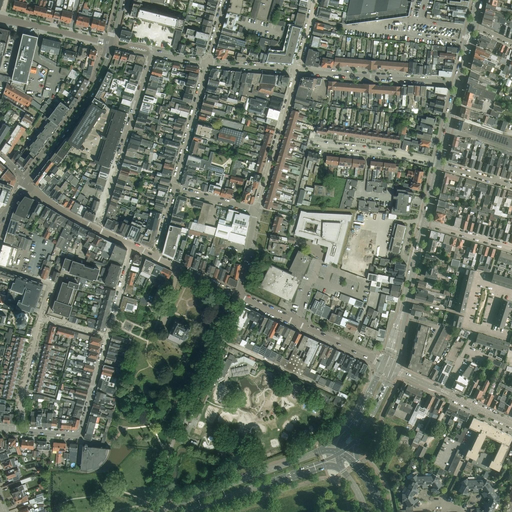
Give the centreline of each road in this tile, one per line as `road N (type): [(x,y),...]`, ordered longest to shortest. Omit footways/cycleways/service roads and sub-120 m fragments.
road 1 (residential): [(95,228),(151,53)]
road 2 (secondary): [(319,451),(162,511)]
road 3 (tertiary): [(110,44),(96,82),(24,183)]
road 4 (residential): [(107,336),(80,429),(17,429)]
road 5 (residential): [(383,365),(239,296)]
road 6 (residential): [(451,82),(297,71)]
road 7 (residential): [(255,211),(297,71)]
road 8 (secondary): [(189,511),(323,463)]
road 9 (residential): [(182,417),(239,296)]
road 10 (residential): [(206,64),(173,187)]
road 11 (residential): [(309,140),(432,163)]
